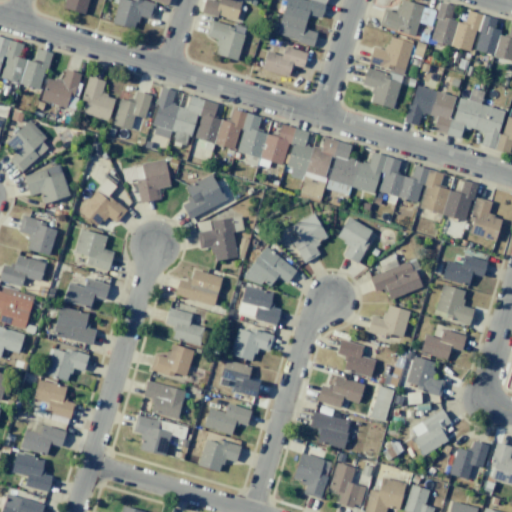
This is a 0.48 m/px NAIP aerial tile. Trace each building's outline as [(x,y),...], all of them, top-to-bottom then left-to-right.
[(62,0),(60,8),(83,14),(86,0),(62,0)] [(154,4),(140,0),(128,0),(129,0),(128,0),(116,0),(111,23),(133,29),(137,16),(149,19),(154,4)] [(217,0),(218,1),(211,0),(203,0),(200,12),(235,21),(240,0),(217,0)] [(283,0),(275,36),(312,44),(315,32),(303,29),(306,14),(321,18),(324,0),(283,0)] [(377,26),(413,37),(418,22),(429,25),(434,11),(423,8),(424,6),(403,0),(398,0),(395,12),(382,9),(377,26)] [(429,39),(470,51),(471,50),(511,61),(511,24),(509,24),(506,36),(498,34),(499,30),(493,28),(495,18),(467,11),(463,24),(448,19),(452,6),(439,2),(429,39)] [(213,54),(236,60),(244,29),(209,19),(204,36),(217,39),(213,54)] [(410,43),(388,37),(384,50),(371,46),(366,64),(402,73),(410,43)] [(3,57),(8,40),(21,44),(17,57),(24,60),(17,83),(0,78),(0,74),(5,57),(3,57)] [(260,69),(288,77),(291,65),(301,68),(306,52),(283,46),(280,55),(265,51),(260,69)] [(368,102),(391,108),(398,82),(387,79),(388,74),(364,68),(360,84),(372,88),(368,102)] [(79,73),(62,69),(60,81),(45,78),(39,100),(71,108),(79,73)] [(113,97),(100,94),(103,81),(87,76),(80,100),(83,102),(80,113),(106,121),(113,97)] [(511,118),(503,116),(504,110),(454,98),(455,96),(413,85),(404,122),(416,125),(419,114),(434,117),(431,131),(459,138),(458,138),(511,151),(511,118)] [(154,103),(160,87),(173,91),(168,104),(176,106),(166,137),(153,133),(155,126),(150,124),(157,104),(154,103)] [(111,125),(129,129),(133,115),(143,118),(149,95),(134,91),(131,101),(118,98),(111,125)] [(197,116),(202,100),(215,104),(211,117),(218,119),(211,143),(204,140),(202,147),(190,144),(199,117),(197,116)] [(240,129),(245,112),(258,116),(254,129),(265,133),(257,157),(235,151),(242,129),(240,129)] [(14,154),(8,160),(19,172),(48,144),(26,121),(3,142),(14,154)] [(288,144),(294,128),(306,132),(302,145),(313,148),(306,173),(284,166),(291,145),(288,144)] [(330,157),(336,141),(348,145),(344,158),(355,162),(348,186),(326,179),(333,158),(330,157)] [(168,186),(163,160),(123,167),(125,181),(134,179),(138,202),(158,199),(157,188),(168,186)] [(28,196),(39,193),(42,203),(67,196),(58,164),(22,175),(28,196)] [(422,186),(427,169),(440,173),(436,186),(447,190),(440,214),(418,208),(424,186),(422,186)] [(180,205),(186,218),(223,201),(210,174),(182,187),(188,201),(180,205)] [(96,226),(105,215),(114,222),(125,209),(98,186),(77,211),(96,226)] [(499,218),(486,215),(489,201),(474,198),(466,233),(494,240),(499,218)] [(291,242),(302,262),(317,254),(312,245),(325,238),(311,213),(290,225),(298,238),(291,242)] [(24,249),(48,255),(54,229),(44,227),(45,222),(20,216),(16,231),(28,234),(24,249)] [(235,257),(231,230),(233,229),(232,218),(209,221),(209,222),(203,222),(204,230),(195,231),(198,248),(210,247),(212,260),(235,257)] [(346,243),(341,257),(357,262),(370,228),(343,218),(336,239),(346,243)] [(84,264),(107,270),(111,251),(102,249),(105,236),(78,229),(72,252),(86,256),(84,264)] [(242,277),(257,286),(260,281),(269,287),(275,276),(285,283),(295,268),(261,247),(242,277)] [(0,264),(0,281),(19,285),(21,277),(39,281),(43,261),(13,255),(11,267),(0,264)] [(467,286),(470,273),(481,276),(485,261),(462,255),(460,264),(445,260),(440,279),(467,286)] [(419,286),(409,260),(396,265),(392,257),(378,263),(382,272),(367,277),(373,291),(383,288),(388,299),(419,286)] [(212,306),(220,278),(190,269),(187,282),(177,279),(173,294),(212,306)] [(102,300),(107,284),(84,278),(82,287),(67,282),(61,301),(89,308),(92,297),(102,300)] [(433,310),(445,313),(443,318),(467,325),(472,308),(460,305),(464,291),(440,284),(433,310)] [(272,294),(243,285),(235,314),(275,325),(279,309),(269,306),(272,294)] [(31,297),(0,287),(0,322),(22,329),(31,297)] [(407,311),(385,305),(381,319),(369,315),(365,331),(388,338),(389,334),(400,337),(407,311)] [(86,313),(58,306),(51,335),(90,344),(94,328),(83,325),(86,313)] [(190,313),(167,308),(163,323),(173,325),(170,338),(197,345),(202,327),(187,323),(190,313)] [(0,349),(0,348),(17,353),(22,333),(0,327),(0,349)] [(251,361),(255,348),(267,351),(271,335),(248,328),(248,331),(236,328),(228,354),(251,361)] [(423,334),(418,352),(445,359),(448,348),(459,351),(463,336),(440,329),(438,338),(423,334)] [(361,345),(338,339),(335,354),(344,356),(341,369),(369,377),(373,360),(358,356),(361,345)] [(191,350),(168,344),(165,357),(153,354),(149,370),(171,376),(172,373),(184,376),(191,350)] [(86,356),(51,346),(43,374),(66,380),(70,367),(82,371),(86,356)] [(438,394),(442,381),(430,377),(434,363),(411,356),(403,384),(438,394)] [(250,366),(223,360),(217,387),(254,395),(257,381),(247,379),(250,366)] [(314,401),(338,408),(341,398),(357,403),(362,383),(333,376),(330,388),(319,385),(314,401)] [(31,399),(47,402),(45,413),(68,418),(72,401),(61,399),(64,386),(36,380),(31,399)] [(149,413),(176,419),(182,390),(144,381),(141,396),(152,399),(149,413)] [(391,390),(377,386),(368,417),(382,421),(391,390)] [(229,435),(233,423),(244,427),(249,410),(226,403),(223,412),(207,408),(202,426),(229,435)] [(448,423),(440,409),(409,427),(415,437),(411,439),(420,455),(446,441),(439,429),(448,423)] [(341,449),(348,420),(311,411),(307,426),(317,428),(314,442),(341,449)] [(64,431),(33,422),(31,431),(23,429),(18,447),(45,456),(48,444),(59,447),(64,431)] [(195,465),(218,472),(222,458),(233,462),(238,446),(216,439),(215,443),(204,439),(195,465)] [(480,468),(487,445),(471,441),(468,451),(455,447),(447,474),(465,480),(470,465),(480,468)] [(511,460),(508,459),(511,447),(496,442),(486,477),(511,484),(511,460)] [(322,459),(299,452),(290,479),(304,484),(301,493),(319,499),(326,477),(317,474),(322,459)] [(10,472),(25,475),(23,487),(46,491),(50,476),(40,474),(43,459),(13,453),(10,472)] [(363,487),(349,484),(353,467),(334,463),(327,490),(338,493),(336,503),(358,508),(363,487)] [(368,489),(362,511),(384,511),(386,507),(397,509),(403,483),(380,477),(377,491),(368,489)] [(430,511),(432,507),(422,504),(427,490),(409,484),(401,511),(403,511),(430,511)] [(39,511),(42,504),(4,493),(0,508),(0,511),(39,511)] [(445,511),(442,511),(441,511),(473,511),(475,507),(449,501),(446,511),(445,511)]
